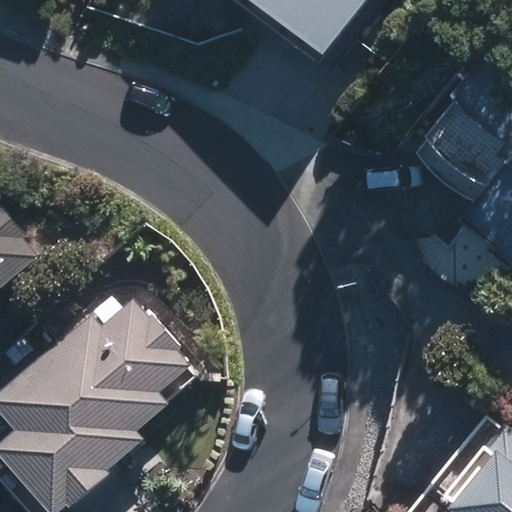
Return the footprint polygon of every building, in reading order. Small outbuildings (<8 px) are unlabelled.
[(240,0),(320,60),(366,0),(240,0)] [(511,80),(500,71),(464,117),(511,154),(511,173),(472,224),(511,255),(511,80)] [(0,310),(59,251),(2,195),(0,197),(0,310)] [(136,294),(17,403),(44,432),(11,462),(57,511),(83,511),(162,440),(156,434),(215,380),(136,294)] [(511,511),(511,468),(476,511),(511,511)]
